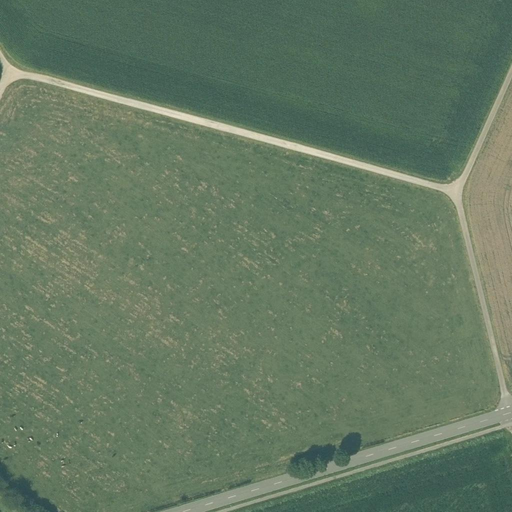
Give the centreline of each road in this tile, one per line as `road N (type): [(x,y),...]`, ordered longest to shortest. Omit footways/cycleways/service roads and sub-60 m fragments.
road 1 (track): [(9,72),(455,192)]
road 2 (unclassified): [(511,71),(455,192),(509,413)]
road 3 (secondary): [(184,511),(509,413)]
